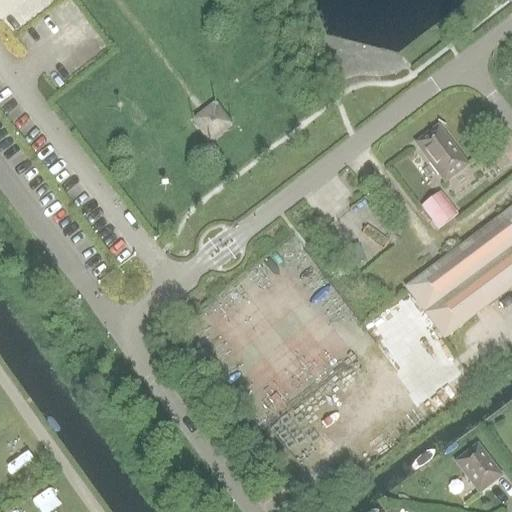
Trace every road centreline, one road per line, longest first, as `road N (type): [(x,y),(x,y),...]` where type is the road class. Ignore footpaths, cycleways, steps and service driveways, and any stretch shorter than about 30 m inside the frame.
road 1 (unclassified): [(255,511),(118,329),(222,250)]
road 2 (residential): [(222,250),(467,65)]
